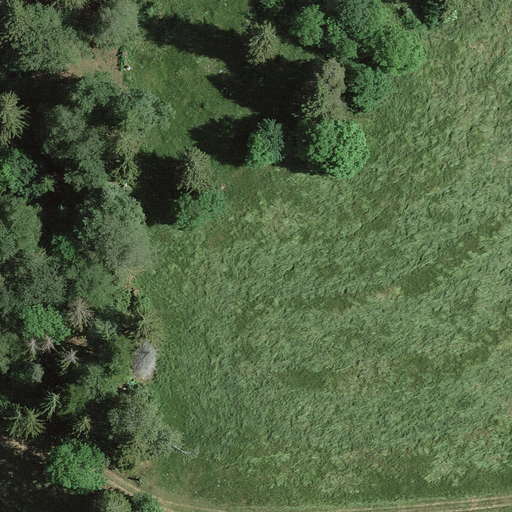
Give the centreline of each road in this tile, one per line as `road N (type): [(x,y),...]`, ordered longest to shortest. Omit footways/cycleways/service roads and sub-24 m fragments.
road 1 (track): [(233,511),(161,503),(64,450),(0,439)]
road 2 (track): [(511,493),(318,511)]
